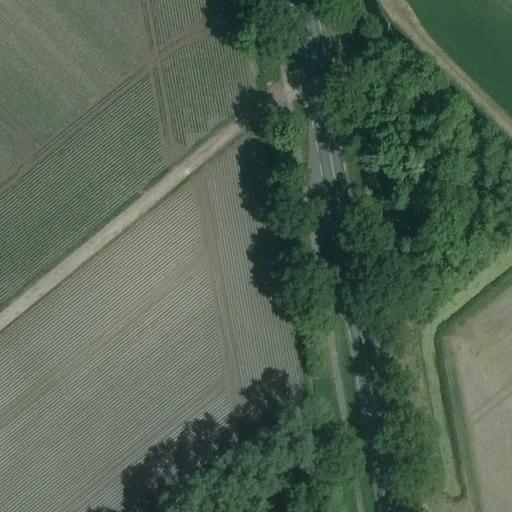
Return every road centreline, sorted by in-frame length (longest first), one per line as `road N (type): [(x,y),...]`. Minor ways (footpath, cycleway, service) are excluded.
road 1 (primary): [(388,511),(303,0)]
road 2 (track): [(0,321),(241,123),(284,92),(318,82)]
